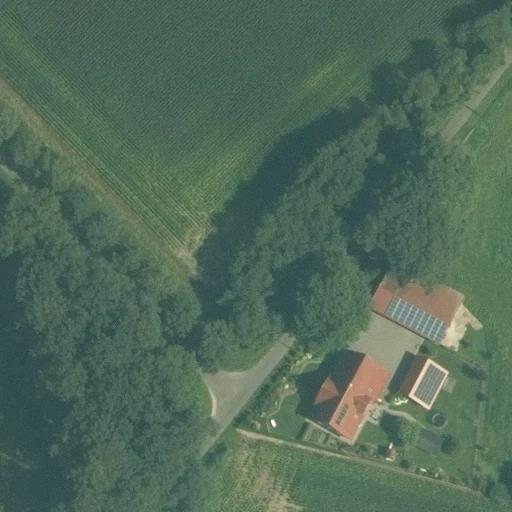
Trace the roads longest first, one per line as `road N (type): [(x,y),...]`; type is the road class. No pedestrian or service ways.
road 1 (residential): [(237,404),(511,53)]
road 2 (unclassified): [(0,158),(237,404)]
road 3 (unclassified): [(151,511),(237,404)]
